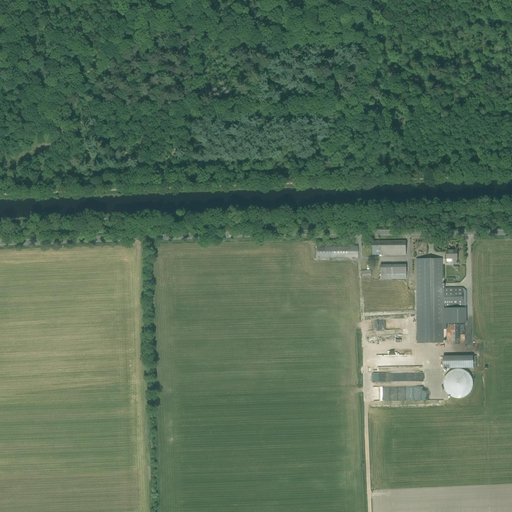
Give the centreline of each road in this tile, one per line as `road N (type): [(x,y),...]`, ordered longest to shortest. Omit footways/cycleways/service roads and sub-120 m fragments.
road 1 (track): [(0,175),(511,154)]
road 2 (unclassified): [(0,243),(511,231)]
road 3 (track): [(169,104),(511,98)]
road 4 (track): [(0,142),(142,37)]
